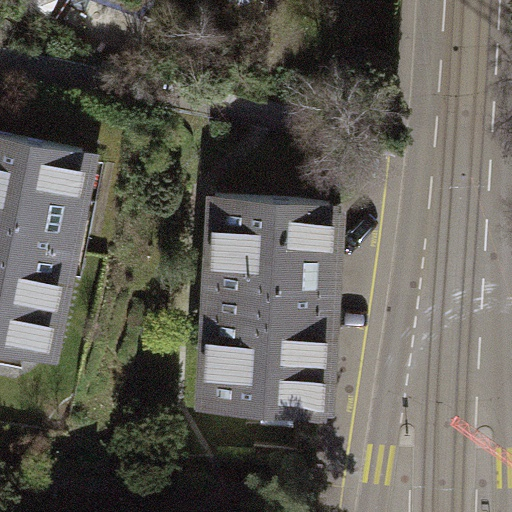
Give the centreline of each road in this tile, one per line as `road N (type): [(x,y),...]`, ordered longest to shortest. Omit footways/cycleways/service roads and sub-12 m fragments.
road 1 (tertiary): [(471,0),(451,340)]
road 2 (tertiary): [(451,340),(380,465),(372,511)]
road 3 (tertiary): [(511,511),(510,469),(451,340)]
